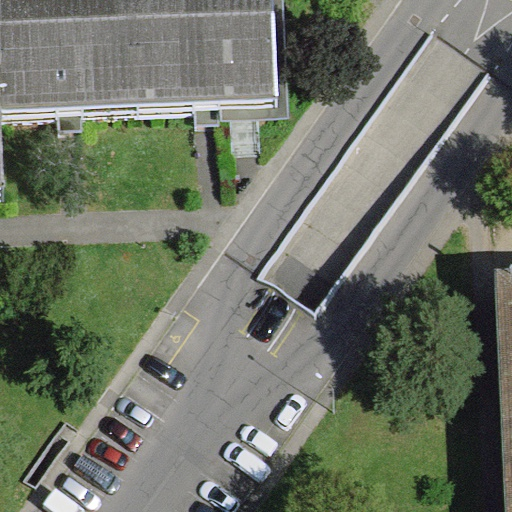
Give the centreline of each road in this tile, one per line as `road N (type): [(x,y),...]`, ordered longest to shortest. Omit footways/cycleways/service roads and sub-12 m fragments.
road 1 (residential): [(433,0),(218,299),(264,335)]
road 2 (residential): [(264,335),(314,366),(511,90)]
road 3 (residential): [(139,511),(264,335)]
